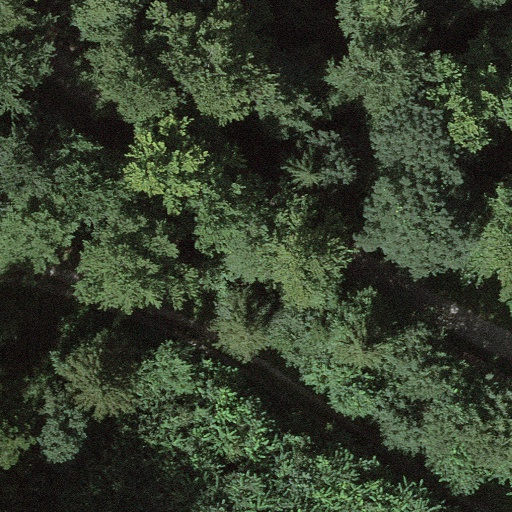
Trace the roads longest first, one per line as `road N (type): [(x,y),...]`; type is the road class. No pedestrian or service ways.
road 1 (track): [(511,339),(405,288),(0,46)]
road 2 (track): [(0,266),(97,287),(164,316),(455,511)]
